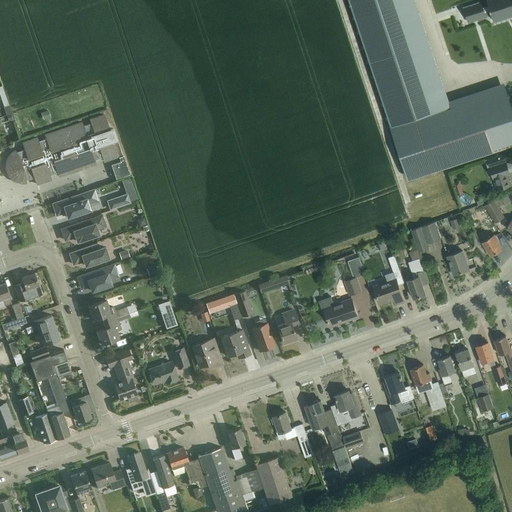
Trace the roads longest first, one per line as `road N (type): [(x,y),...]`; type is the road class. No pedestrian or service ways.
road 1 (secondary): [(112,433),(456,312),(511,278)]
road 2 (residential): [(112,433),(48,249)]
